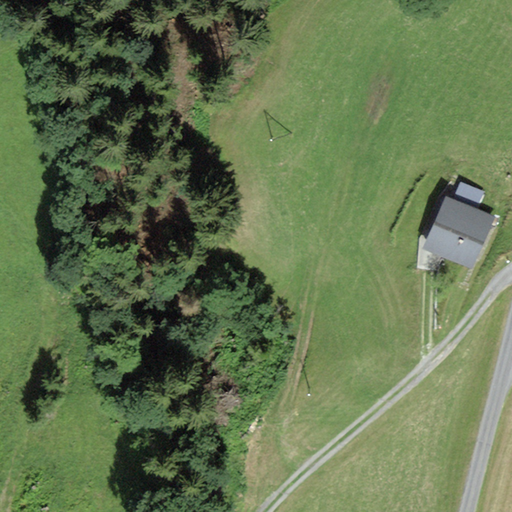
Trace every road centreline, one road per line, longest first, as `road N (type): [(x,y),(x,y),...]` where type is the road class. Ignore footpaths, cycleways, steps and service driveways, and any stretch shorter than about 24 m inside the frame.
road 1 (track): [(267,511),(458,340),(511,278)]
road 2 (unclassified): [(467,511),(511,345)]
